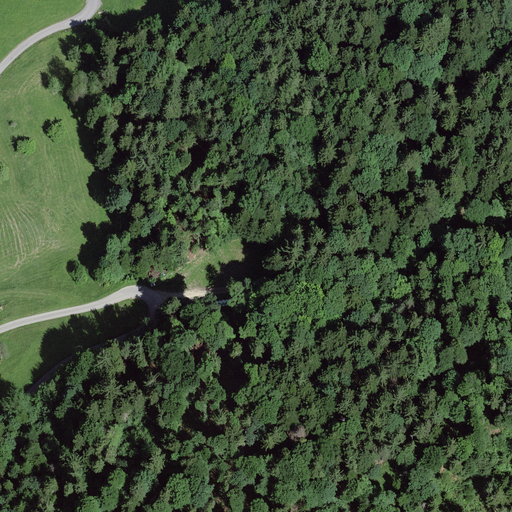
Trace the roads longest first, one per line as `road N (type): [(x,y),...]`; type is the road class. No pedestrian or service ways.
road 1 (unclassified): [(0,331),(143,291),(175,295),(178,308),(162,324),(70,362),(0,427)]
road 2 (unclassified): [(95,0),(85,19),(28,45),(0,72)]
